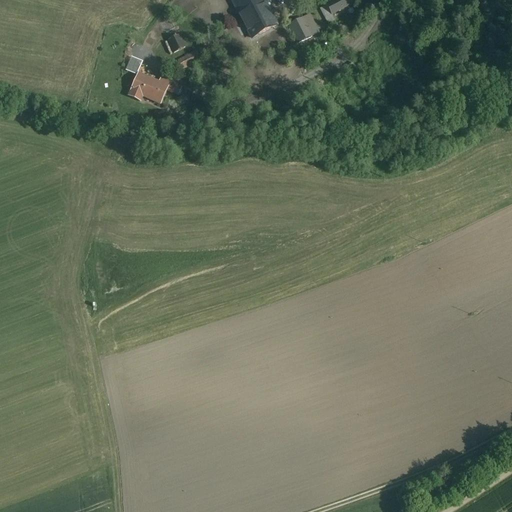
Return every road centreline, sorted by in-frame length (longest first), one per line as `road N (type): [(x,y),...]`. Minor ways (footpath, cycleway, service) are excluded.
road 1 (track): [(511,433),(322,511)]
road 2 (track): [(118,511),(101,361)]
